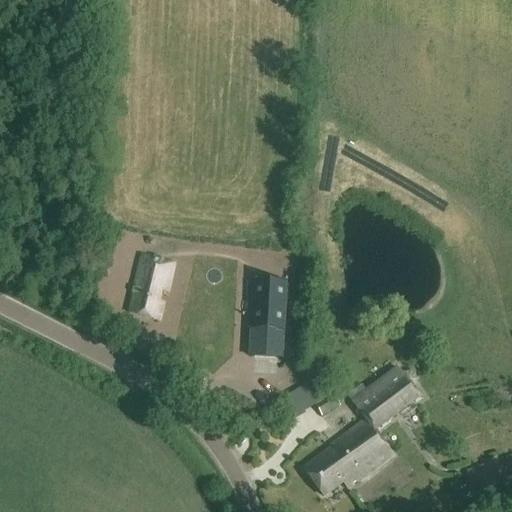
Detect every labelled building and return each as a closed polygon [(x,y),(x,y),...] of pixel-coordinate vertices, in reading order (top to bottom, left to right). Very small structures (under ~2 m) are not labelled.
[(161,292),(167,294),(174,265),(142,257),(133,295),(134,295),(130,313),(159,320),(163,304),(159,303),(161,292)] [(254,355),(286,356),(289,281),(257,279),(254,355)] [(343,483),(347,489),(392,456),(375,433),(417,402),(397,375),(353,404),(367,422),(332,448),(333,449),(304,470),(324,497),(343,483)] [(316,408),(322,418),(341,408),(335,397),(316,408)] [(503,489),(494,463),(465,473),(478,511),(480,511),(498,511),(509,508),(503,489)] [(503,489),(509,508),(511,507),(511,486),(503,489)]
